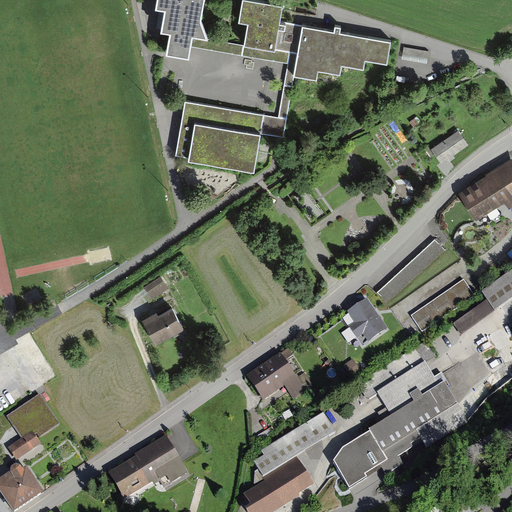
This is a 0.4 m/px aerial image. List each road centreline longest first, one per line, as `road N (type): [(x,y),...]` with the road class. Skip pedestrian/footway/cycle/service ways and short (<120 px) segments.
road 1 (residential): [(36,511),(342,291),(436,198),(511,140)]
road 2 (residential): [(344,511),(428,478),(511,425)]
